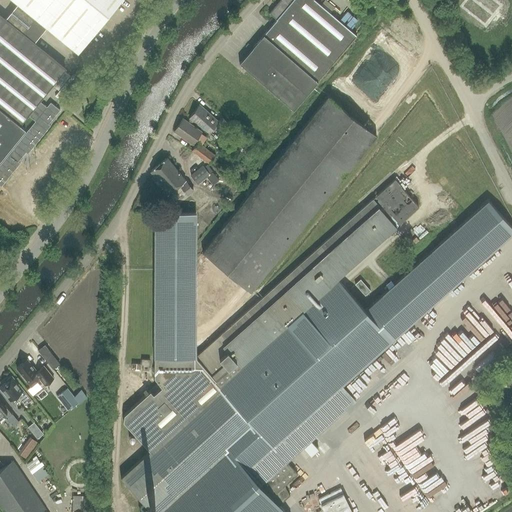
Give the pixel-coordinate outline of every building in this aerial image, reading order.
[(46,127),(58,113),(48,105),(44,110),(36,104),(66,68),(34,42),(46,27),(52,32),(78,53),(120,0),(12,0),(17,3),(6,18),(0,13),(0,184),(1,183),(3,185),(22,161),(20,160),(27,151),(29,152),(48,128),(46,127)] [(356,35),(330,13),(334,7),(325,0),(324,0),(321,5),(315,0),(279,0),(269,13),(277,20),(253,48),(240,63),(263,82),(293,109),(356,35)] [(251,292),(377,136),(328,96),(202,252),(251,292)] [(199,105),(190,118),(210,133),(219,122),(199,105)] [(192,144),(201,131),(182,118),(173,131),(192,144)] [(209,164),(215,156),(198,142),(192,151),(209,164)] [(250,170),(260,157),(252,150),(242,163),(250,170)] [(186,180),(167,157),(151,171),(160,183),(159,184),(168,195),(180,185),(188,195),(198,186),(190,177),(186,180)] [(212,172),(207,165),(204,167),(202,165),(190,175),(198,184),(210,174),(212,172)] [(210,174),(198,184),(201,188),(202,187),(205,191),(219,180),(212,172),(210,174)] [(319,449),(311,440),(356,400),(342,385),(511,230),(511,227),(487,200),(365,310),(336,279),(418,207),(401,187),(402,186),(396,179),(195,357),(196,213),(155,213),(155,393),(153,395),(150,391),(124,414),(124,422),(150,451),(121,478),(151,511),(286,511),(280,505),(290,496),(284,487),(298,474),(287,463),(304,447),(311,456),(319,449)] [(370,292),(359,280),(353,285),(364,297),(370,292)] [(440,370),(445,376),(505,326),(486,304),(482,307),(489,316),(476,327),(468,317),(445,337),(448,340),(438,348),(445,357),(439,361),(444,366),(440,370)] [(60,364),(45,346),(38,351),(53,370),(60,364)] [(27,359),(16,368),(20,372),(22,374),(21,375),(26,381),(31,387),(40,380),(45,386),(54,379),(43,366),(37,371),(33,367),(27,359)] [(150,360),(142,360),(141,366),(143,366),(143,371),(149,371),(150,360)] [(25,405),(31,399),(20,386),(19,386),(11,376),(5,381),(6,382),(0,386),(0,387),(10,400),(17,395),(25,405)] [(69,403),(76,400),(73,393),(66,396),(69,403)] [(13,426),(18,421),(5,405),(4,406),(0,401),(0,416),(3,414),(13,426)] [(35,421),(27,427),(40,442),(46,434),(35,421)] [(390,463),(401,456),(396,448),(390,452),(386,446),(361,463),(368,473),(388,460),(390,463)] [(46,511),(45,510),(46,509),(12,460),(4,466),(0,460),(0,504),(5,511),(46,511)] [(496,487),(483,496),(490,506),(503,498),(496,487)] [(319,500),(324,511),(351,511),(341,489),(319,500)] [(73,496),(73,511),(84,511),(84,496),(73,496)]
